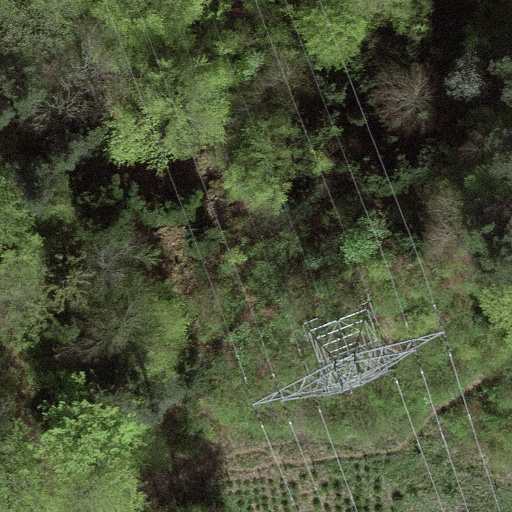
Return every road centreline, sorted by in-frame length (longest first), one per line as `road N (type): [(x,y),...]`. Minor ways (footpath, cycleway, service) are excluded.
road 1 (track): [(276,0),(76,123),(21,185),(0,231)]
road 2 (track): [(198,511),(511,373)]
road 3 (track): [(0,314),(33,453),(64,511)]
